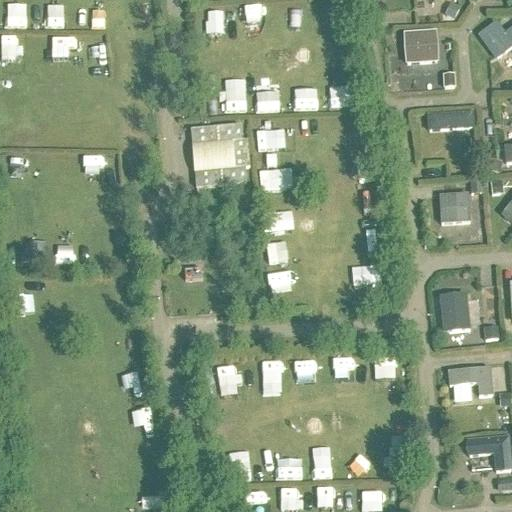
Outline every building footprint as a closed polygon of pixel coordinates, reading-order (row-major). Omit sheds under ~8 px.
[(450,8),(445,20),(454,25),(460,13),(450,8)] [(478,40),(495,65),(511,53),(511,33),(504,39),(495,28),(478,40)] [(435,37),(403,39),(405,70),(437,68),(435,37)] [(454,80),(443,81),(443,94),(454,93),(454,80)] [(473,118),(427,121),(428,138),(474,135),(473,118)] [(241,131),(190,136),(192,151),(196,151),(198,178),(194,178),(196,194),(247,189),(245,173),(249,173),(250,173),(247,146),(242,147),(241,131)] [(480,144),(473,144),(474,157),(481,156),(480,144)] [(511,151),(503,152),(505,170),(511,169),(511,151)] [(488,164),(486,176),(499,179),(502,167),(488,164)] [(502,186),(490,187),(491,201),(503,199),(502,186)] [(482,188),(467,189),(467,197),(482,196),(482,188)] [(468,199),(439,201),(440,230),(470,228),(468,199)] [(511,207),(501,221),(511,230),(511,207)] [(185,276),(185,283),(185,286),(201,285),(201,275),(191,275),(185,276)] [(439,302),(442,339),(470,337),(467,300),(439,302)] [(497,336),(484,337),(485,346),(498,345),(497,336)] [(490,374),(447,377),(448,393),(477,391),(478,403),(492,401),(490,374)] [(499,400),(500,412),(511,411),(511,399),(499,400)] [(508,442),(466,446),(468,463),(493,461),(495,478),(511,477),(508,442)] [(243,497),(260,496),(259,465),(242,466),(243,497)] [(280,476),(281,495),(299,495),(298,475),(280,476)] [(511,494),(511,485),(495,486),(496,498),(511,496),(511,494)]
